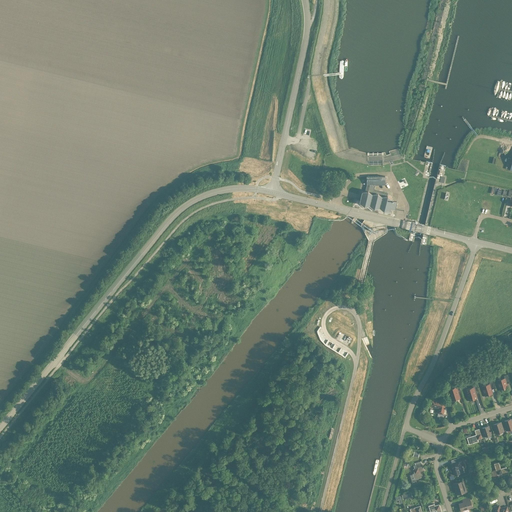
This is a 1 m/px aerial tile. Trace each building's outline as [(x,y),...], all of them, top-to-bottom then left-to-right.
[(396,207),(396,203),(396,202),(396,201),(392,200),(393,199),(392,199),(392,198),(387,195),(388,193),(373,189),(374,184),(385,184),(385,176),(366,176),(367,183),(365,190),(362,191),(359,201),(364,205),(369,204),(374,207),(379,206),(384,210),(389,209),(390,207),(394,208),(395,207),(396,207)] [(504,388),(507,387),(505,381),(509,380),(507,374),(503,375),(504,378),(497,380),(500,389),(501,389),(501,390),(502,390),(504,389),(504,388)] [(493,386),(492,380),(488,381),(489,383),(482,386),(485,395),(486,395),(486,396),(488,395),(489,395),(488,394),(492,393),(490,387),(493,386)] [(452,400),(455,399),(456,399),(459,397),(458,392),(458,391),(461,391),(459,384),(455,385),(456,386),(448,389),(452,400)] [(469,400),(476,398),(475,393),(475,392),(478,391),(476,385),(473,386),(473,387),(465,389),(469,400)] [(447,404),(445,403),(446,401),(430,398),(429,406),(438,408),(437,412),(443,414),(444,407),(447,408),(447,404)] [(501,421),(492,424),(495,434),(503,431),(501,421)] [(488,425),(481,428),(484,436),(491,434),(488,425)] [(477,439),(482,438),(479,428),(474,430),(476,434),(467,437),(469,444),(478,441),(477,439)] [(456,457),(457,461),(450,463),(452,469),(454,475),(461,473),(459,467),(459,466),(458,463),(463,462),(461,456),(456,457)] [(419,471),(424,470),(422,465),(421,462),(413,465),(414,468),(413,468),(414,473),(412,473),(414,479),(421,477),(419,471)] [(502,475),(508,473),(506,466),(500,468),(498,462),(494,463),(497,475),(502,473),(502,475)] [(456,493),(466,491),(462,480),(452,483),(453,487),(454,486),(456,493)] [(465,511),(469,511),(468,507),(472,506),(469,497),(463,499),(464,502),(458,503),(460,511),(465,511)] [(436,511),(441,511),(439,504),(435,505),(434,503),(428,505),(430,511),(436,510),(436,511)]
